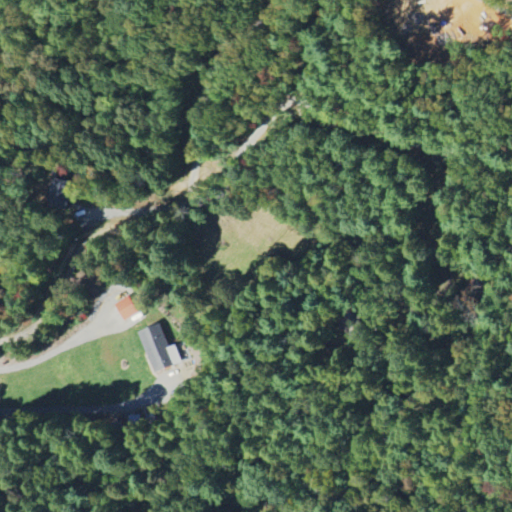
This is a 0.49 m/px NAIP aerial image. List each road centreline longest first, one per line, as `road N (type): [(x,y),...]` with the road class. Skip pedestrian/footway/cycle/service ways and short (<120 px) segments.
road 1 (residential): [(511,165),(381,135),(286,101),(252,134),(222,191),(196,198)]
road 2 (residential): [(196,198),(82,242),(46,317),(0,340)]
road 3 (residential): [(196,198),(193,169),(215,64),(259,21),(266,0)]
